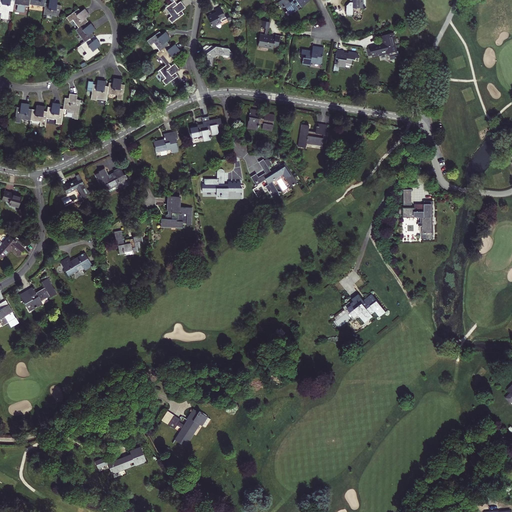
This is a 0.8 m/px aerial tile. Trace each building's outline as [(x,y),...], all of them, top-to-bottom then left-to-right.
[(0,0),(0,15),(1,16),(0,20),(0,21),(8,22),(9,17),(13,18),(15,4),(15,0),(0,0)] [(30,4),(30,0),(15,0),(15,4),(18,4),(18,10),(25,11),(26,5),(30,6),(30,4)] [(53,5),(53,0),(50,0),(50,3),(46,3),(45,6),(44,13),(59,15),(61,5),(57,5),(57,6),(53,5)] [(288,0),(281,0),(278,3),(282,9),(285,6),(291,14),(298,9),(296,6),(299,4),(301,7),(310,1),(308,0),(293,0),(290,3),(288,0)] [(346,6),(346,15),(353,15),(354,8),(366,9),(366,0),(352,0),(353,2),(350,2),(346,6)] [(184,13),(182,10),(181,11),(178,8),(183,5),(181,1),(178,4),(175,1),(166,8),(172,16),(168,18),(172,22),(184,13)] [(207,16),(212,28),(223,23),(223,22),(228,20),(229,22),(232,20),(229,15),(226,16),(221,7),(215,9),(216,12),(207,16)] [(81,12),(81,11),(79,8),(67,17),(70,22),(73,20),(79,27),(85,23),(88,21),(86,17),(90,15),(87,12),(83,15),(81,12)] [(279,47),(280,36),(276,35),(275,37),(268,35),(269,29),(270,29),(271,22),(260,20),(258,27),(266,28),(265,35),(260,34),(258,47),(273,49),(274,46),(279,47)] [(79,27),(76,30),(85,42),(90,38),(94,35),(92,32),(95,30),(93,26),(88,30),(86,27),(87,26),(85,23),(79,27)] [(153,44),(159,51),(169,44),(167,41),(171,38),(168,35),(164,38),(161,35),(162,35),(160,31),(148,40),(151,45),(153,44)] [(367,48),(368,56),(372,55),(373,57),(388,53),(392,56),(393,59),(402,57),(400,51),(398,51),(395,39),(397,39),(395,33),(382,36),(383,43),(370,47),(367,48)] [(85,42),(82,45),(88,53),(84,55),(87,60),(100,51),(97,47),(96,48),(94,45),(99,41),(96,38),(93,41),(90,38),(85,42)] [(180,50),(178,47),(173,51),(171,48),(172,47),(169,44),(159,51),(157,53),(160,57),(161,57),(167,65),(169,63),(178,57),(176,53),(180,50)] [(206,57),(205,62),(209,67),(213,67),(214,59),(219,55),(222,56),(223,58),(230,59),(232,57),(233,53),(231,52),(229,48),(216,46),(216,47),(211,46),(207,46),(203,48),(203,52),(206,57)] [(303,57),(302,65),(310,66),(311,63),(321,65),(324,48),(313,46),(312,51),(302,49),(301,54),(306,54),(305,57),(303,57)] [(360,57),(357,53),(349,52),(349,53),(344,53),(344,51),(337,50),(333,71),(338,72),(339,67),(345,68),(345,64),(351,64),(352,59),(355,59),(355,58),(358,58),(360,57)] [(167,65),(160,70),(166,78),(163,80),(166,85),(178,76),(176,72),(175,73),(173,70),(177,67),(175,64),(171,66),(169,63),(167,65)] [(109,86),(108,93),(118,95),(117,99),(123,99),(125,84),(121,84),(121,85),(117,85),(118,79),(114,78),(113,82),(110,82),(109,86)] [(97,86),(98,85),(94,84),(94,81),(90,81),(88,92),(93,93),(92,99),(97,100),(97,99),(107,100),(108,93),(109,86),(105,86),(106,81),(102,80),(101,86),(97,86)] [(66,97),(64,108),(68,108),(68,111),(73,112),(73,113),(73,114),(73,117),(75,117),(75,118),(78,119),(81,100),(77,99),(77,101),(73,100),(74,94),(70,94),(69,98),(66,97)] [(29,103),(25,102),(24,109),(21,108),(21,107),(17,106),(15,121),(20,122),(21,118),(32,120),(33,108),(29,108),(29,103)] [(48,110),(47,117),(57,119),(56,123),(62,124),(64,109),(60,108),(60,109),(56,109),(57,103),(53,102),(52,107),(49,107),(48,110)] [(48,110),(44,110),(44,111),(40,111),(41,105),(37,104),(36,109),(33,108),(32,120),(41,121),(40,125),(46,126),(47,117),(48,110)] [(262,129),(272,131),(275,114),(265,113),(264,118),(260,118),(261,110),(250,108),(247,128),(258,130),(259,123),(263,124),(262,129)] [(196,132),(197,137),(203,136),(204,141),(211,140),(210,136),(219,134),(217,124),(222,123),(221,118),(210,120),(209,117),(203,118),(204,123),(198,125),(198,126),(193,127),(194,132),(196,132)] [(301,124),(298,146),(306,148),(306,143),(322,146),(323,142),(326,143),(327,135),(325,134),(327,124),(317,123),(315,132),(308,131),(309,125),(301,124)] [(165,139),(153,141),(156,153),(171,150),(172,153),(178,151),(175,138),(178,137),(177,131),(164,134),(165,139)] [(262,181),(269,191),(272,196),(279,192),(272,182),(282,175),(291,187),(295,184),(282,164),(272,171),(268,166),(264,160),(263,159),(258,162),(265,172),(266,174),(260,178),(260,179),(255,183),(256,185),(262,181)] [(122,188),(130,184),(125,173),(124,174),(120,167),(113,170),(114,172),(110,174),(111,176),(110,177),(108,175),(105,168),(99,171),(99,172),(95,175),(103,190),(107,187),(109,190),(115,187),(116,189),(121,186),(122,188)] [(221,198),(229,198),(229,191),(236,192),(242,192),(241,196),(243,196),(243,188),(244,187),(244,186),(244,185),(241,185),(241,181),(238,181),(238,180),(237,179),(236,179),(236,180),(236,181),(234,181),(234,179),(233,179),(232,179),(232,180),(232,181),(228,181),(228,183),(228,185),(225,185),(225,183),(225,171),(224,170),(223,169),(222,168),(221,168),(219,169),(218,169),(218,171),(218,178),(204,178),(205,183),(202,183),(202,191),(217,192),(217,195),(221,195),(221,198)] [(260,178),(259,177),(256,173),(251,177),(255,183),(260,179),(260,178)] [(63,187),(67,194),(73,191),(72,190),(78,187),(81,194),(80,194),(81,198),(89,194),(84,184),(85,184),(81,176),(77,178),(78,179),(63,187)] [(404,188),(404,203),(413,203),(412,188),(404,188)] [(19,207),(22,197),(13,194),(13,193),(5,190),(2,199),(10,202),(10,204),(19,207)] [(180,197),(169,196),(168,215),(168,217),(168,219),(161,219),(161,226),(183,227),(183,223),(186,223),(186,225),(190,225),(191,214),(192,214),(193,208),(179,207),(180,197)] [(419,226),(421,226),(423,226),(423,233),(426,233),(427,239),(432,239),(432,201),(424,201),(424,203),(425,212),(415,212),(415,208),(405,208),(403,208),(403,217),(421,217),(421,222),(419,222),(419,226)] [(405,208),(415,208),(415,212),(425,212),(424,203),(419,203),(413,203),(404,203),(405,208)] [(143,240),(142,235),(133,237),(134,238),(134,240),(131,241),(130,241),(130,239),(126,240),(126,242),(124,242),(122,230),(114,232),(116,244),(118,244),(120,255),(125,254),(125,252),(133,250),(133,251),(138,250),(138,247),(140,246),(140,241),(143,240)] [(14,239),(10,235),(3,243),(0,246),(0,257),(1,258),(5,254),(5,255),(12,248),(19,255),(25,248),(24,248),(27,244),(22,240),(15,240),(14,239)] [(71,262),(70,260),(68,257),(60,262),(68,276),(83,268),(84,270),(92,265),(85,252),(73,259),(74,261),(71,262)] [(33,286),(19,294),(29,311),(43,304),(41,301),(50,296),(50,298),(57,294),(47,275),(42,278),(43,281),(41,282),(45,287),(37,292),(33,286)] [(364,322),(372,316),(371,315),(375,312),(379,316),(385,311),(372,294),(364,300),(359,294),(352,299),(353,301),(354,303),(351,305),(352,306),(348,310),(353,317),(357,314),(358,315),(364,322)] [(8,304),(6,300),(2,302),(4,306),(1,308),(0,307),(0,322),(1,323),(2,326),(9,322),(11,327),(19,323),(12,311),(13,311),(9,304),(8,304)] [(203,424),(208,417),(195,408),(189,417),(190,418),(186,425),(179,421),(181,419),(174,414),(168,423),(175,428),(177,425),(183,429),(179,435),(178,434),(175,439),(185,446),(188,441),(189,441),(194,433),(193,433),(199,424),(201,425),(202,423),(203,424)] [(174,414),(167,411),(162,420),(168,423),(174,414)] [(131,455),(116,460),(115,458),(109,461),(107,457),(95,461),(98,468),(108,464),(112,474),(131,466),(129,463),(134,461),(135,465),(146,461),(141,446),(130,450),(131,455)]
